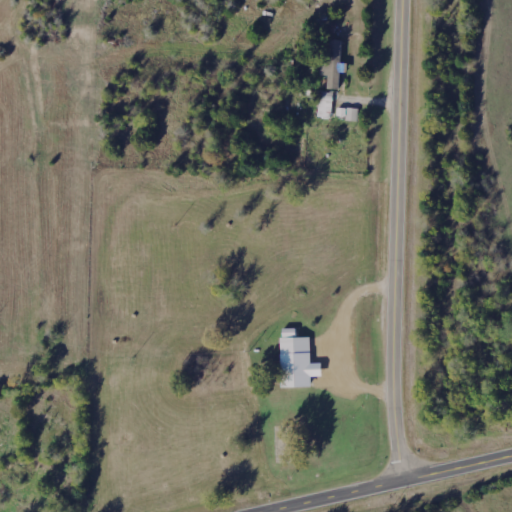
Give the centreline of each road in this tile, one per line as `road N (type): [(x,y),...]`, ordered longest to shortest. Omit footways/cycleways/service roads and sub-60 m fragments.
road 1 (tertiary): [(405,0),(393,395),(404,479)]
road 2 (secondary): [(257,511),(404,479)]
